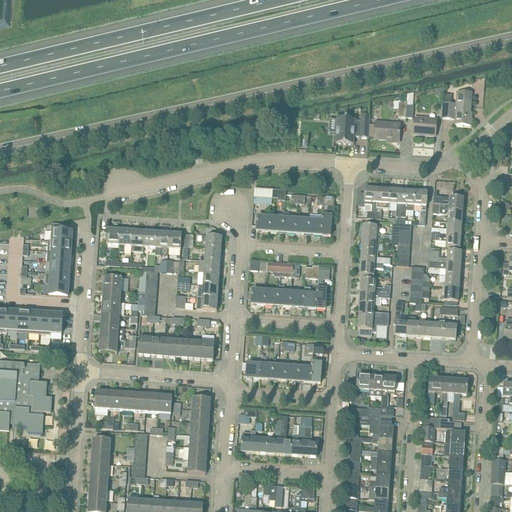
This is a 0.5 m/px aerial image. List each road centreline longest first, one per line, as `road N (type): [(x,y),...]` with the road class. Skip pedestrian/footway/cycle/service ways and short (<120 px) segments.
road 1 (secondary): [(0,150),(511,38)]
road 2 (motorway): [(0,90),(382,0)]
road 3 (motorway): [(273,0),(0,65)]
road 4 (residential): [(350,163),(268,159),(159,183),(121,183)]
road 5 (residential): [(232,382),(80,371)]
road 6 (residential): [(406,511),(416,359)]
road 7 (residential): [(478,511),(487,364)]
road 8 (residential): [(70,511),(80,371)]
road 9 (residential): [(470,363),(479,240)]
